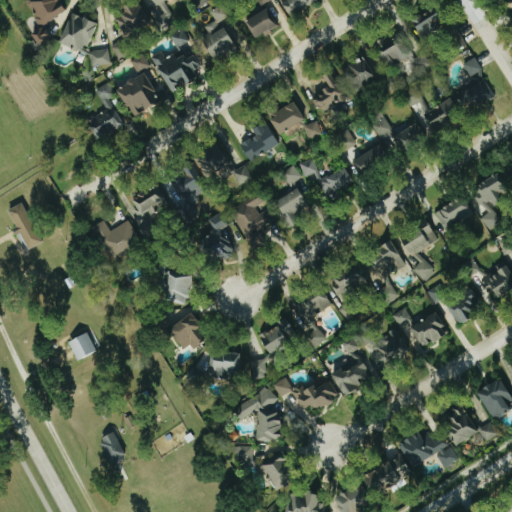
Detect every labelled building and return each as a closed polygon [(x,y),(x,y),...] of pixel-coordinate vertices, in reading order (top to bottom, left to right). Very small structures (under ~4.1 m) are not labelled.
[(67,10),(59,0),(28,0),(26,2),(44,27),(33,35),(41,46),(53,38),(44,27),(67,10)] [(167,0),(150,0),(146,2),(161,32),(177,24),(166,1),(167,0)] [(124,7),(127,15),(118,18),(124,35),(150,25),(141,1),(124,7)] [(229,17),(223,5),(212,12),(218,23),(229,17)] [(448,28),(438,8),(414,20),(424,39),(448,28)] [(278,28),(269,9),(247,20),(257,39),(278,28)] [(86,53),(98,23),(73,13),(61,43),(86,53)] [(206,29),(210,35),(203,39),(216,62),(238,49),(234,42),(243,37),(231,15),(206,29)] [(191,43),(184,29),(171,36),(179,50),(191,43)] [(413,58),(402,33),(378,44),(390,69),(413,58)] [(93,67),(112,63),(109,49),(90,52),(93,67)] [(179,60),(176,53),(166,58),(163,51),(153,57),(172,93),(198,80),(195,72),(202,68),(194,53),(179,60)] [(131,60),(138,73),(151,67),(144,53),(131,60)] [(379,78),(366,56),(343,70),(356,92),(379,78)] [(321,77),(328,90),(315,97),(324,113),(348,100),(332,71),(321,77)] [(118,89),(134,117),(164,99),(148,72),(118,89)] [(465,112),(496,98),(487,79),(456,94),(465,112)] [(99,141),(126,126),(111,98),(116,95),(110,83),(97,90),(108,111),(88,121),(99,141)] [(427,115),(437,130),(462,113),(453,98),(427,115)] [(306,120),(295,101),(270,115),(281,135),(306,120)] [(371,119),(382,139),(394,133),(384,112),(371,119)] [(310,139),(324,134),(319,121),(305,126),(310,139)] [(258,136),(242,144),(251,162),(281,146),(268,122),(254,129),(258,136)] [(427,139),(419,123),(395,136),(403,152),(427,139)] [(335,135),(344,152),(357,144),(348,127),(335,135)] [(355,161),(364,175),(391,159),(382,145),(355,161)] [(208,181),(224,172),(226,177),(231,174),(229,170),(233,167),(222,146),(197,159),(208,181)] [(309,176),(312,184),(322,180),(314,159),(301,164),(306,177),(309,176)] [(254,178),(246,165),(233,173),(240,186),(254,178)] [(283,172),(290,186),(303,179),(296,165),(283,172)] [(178,206),(208,192),(196,167),(166,181),(178,206)] [(321,184),(330,197),(354,180),(344,167),(321,184)] [(473,188),(487,215),(482,218),(488,230),(502,223),(492,206),(511,195),(511,193),(501,173),(473,188)] [(145,221),(157,216),(154,209),(167,204),(160,186),(135,196),(145,221)] [(309,208),(302,190),(278,199),(289,228),(301,223),(297,213),(309,208)] [(269,209),(260,215),(256,208),(265,203),(259,194),(232,211),(254,247),(267,238),(262,230),(276,222),(269,209)] [(445,230),(474,217),(465,198),(437,211),(445,230)] [(27,250),(43,244),(26,203),(10,209),(27,250)] [(112,232),(105,221),(93,229),(113,261),(143,243),(129,221),(112,232)] [(423,282),(435,275),(422,250),(440,241),(431,225),(404,239),(419,266),(416,268),(423,282)] [(245,243),(237,231),(214,246),(222,258),(245,243)] [(407,266),(394,241),(371,254),(381,273),(372,277),(385,303),(399,297),(388,275),(407,266)] [(340,300),(371,285),(362,266),(330,282),(340,300)] [(511,291),(511,268),(485,278),(493,299),(511,291)] [(188,306),(194,276),(169,271),(163,301),(188,306)] [(437,304),(449,296),(441,284),(429,292),(437,304)] [(333,304),(322,288),(295,308),(310,327),(302,333),(314,349),(328,339),(313,318),(333,304)] [(449,304),(459,325),(483,314),(474,293),(449,304)] [(349,321),(362,310),(352,299),(340,311),(349,321)] [(413,320),(406,309),(394,316),(401,328),(413,320)] [(426,350),(445,337),(440,331),(447,326),(437,312),(412,329),(426,350)] [(209,340),(195,315),(171,327),(183,350),(192,345),(193,348),(209,340)] [(378,344),(382,351),(373,358),(384,373),(397,364),(394,360),(410,349),(397,330),(378,344)] [(70,342),(79,361),(98,351),(88,333),(70,342)] [(334,373),(343,394),(373,381),(360,350),(361,350),(356,337),(343,343),(352,365),(334,373)] [(226,378),(226,374),(241,374),(242,353),(212,353),(211,378),(226,378)] [(272,361),(272,358),(251,361),(253,378),(269,377),(267,361),(272,361)] [(331,381),(319,389),(316,385),(306,391),(302,384),(294,389),(287,378),(275,384),(291,411),(301,404),(308,415),(340,396),(331,381)] [(479,393),(495,419),(511,407),(511,395),(502,379),(479,393)] [(258,441),(282,443),(285,410),(276,409),(278,393),(260,391),(258,405),(240,403),(239,414),(260,416),(258,441)] [(459,445),(482,433),(486,441),(499,434),(492,422),(478,430),(465,406),(443,417),(459,445)] [(446,468),(460,460),(453,446),(450,447),(444,437),(435,441),(429,430),(401,444),(413,468),(439,455),(446,468)] [(126,456),(116,432),(101,439),(111,462),(126,456)] [(256,447),(240,446),(239,471),(255,471),(256,447)] [(277,491),(297,480),(283,453),(262,465),(277,491)] [(413,472),(401,454),(365,479),(377,496),(413,472)] [(336,495),(341,511),(357,511),(372,507),(365,485),(336,495)] [(322,496),(294,490),(288,511),(327,511),(329,506),(320,503),(322,496)]
